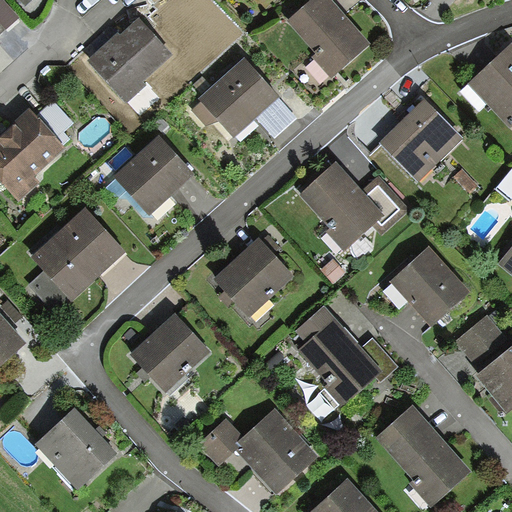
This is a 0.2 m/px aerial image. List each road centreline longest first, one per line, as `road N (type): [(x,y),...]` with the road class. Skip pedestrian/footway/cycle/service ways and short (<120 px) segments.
road 1 (residential): [(230,511),(189,482),(129,414),(84,357),(85,344),(420,48)]
road 2 (residential): [(376,316),(511,464)]
